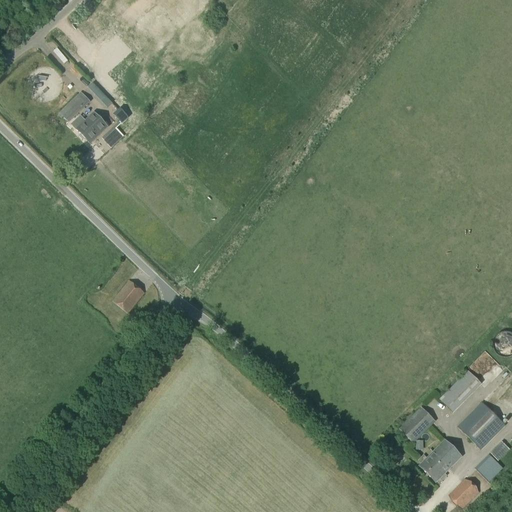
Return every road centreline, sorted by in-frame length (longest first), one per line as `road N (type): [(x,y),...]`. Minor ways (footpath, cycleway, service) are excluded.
road 1 (unclassified): [(413,511),(179,299)]
road 2 (tertiary): [(14,511),(179,299)]
road 3 (track): [(28,511),(171,326),(179,299)]
road 4 (tertiary): [(179,299),(0,127)]
